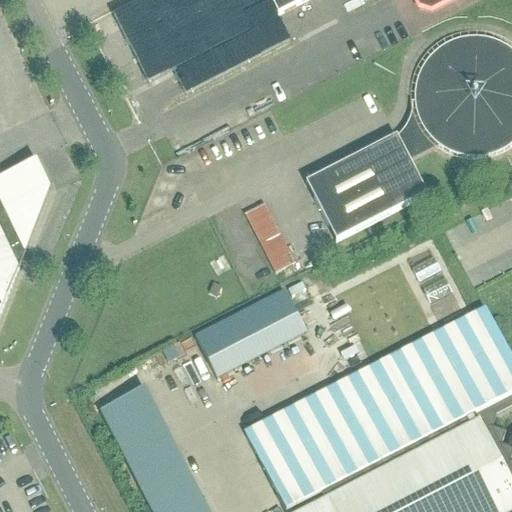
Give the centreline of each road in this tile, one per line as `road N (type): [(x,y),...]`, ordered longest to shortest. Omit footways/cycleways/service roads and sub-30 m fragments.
road 1 (unclassified): [(27,391),(110,172),(25,0)]
road 2 (unclassified): [(81,511),(31,415),(27,391)]
